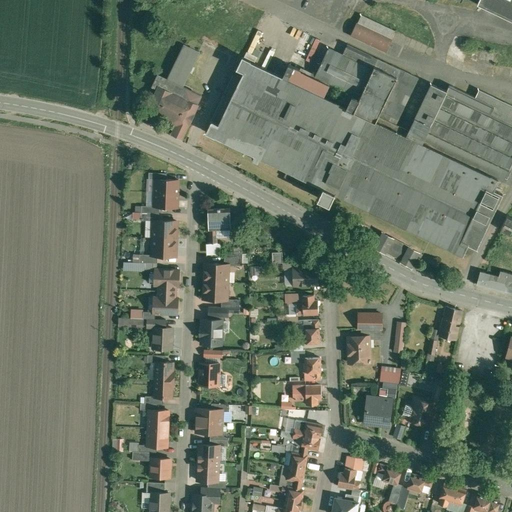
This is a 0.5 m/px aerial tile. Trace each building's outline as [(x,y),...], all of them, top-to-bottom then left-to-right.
[(511,0),(479,0),(478,4),(511,20),(511,0)] [(396,30),(362,14),(358,22),(352,35),(386,51),(392,38),(396,30)] [(419,77),(348,43),(343,54),(329,47),(315,77),(314,78),(329,85),(346,93),(343,100),(348,103),(347,106),(387,125),(392,116),(399,119),(419,77)] [(185,44),(168,79),(159,74),(153,86),(158,88),(154,97),(155,98),(145,119),(156,124),(158,118),(162,120),(164,117),(175,122),(175,121),(178,123),(177,126),(185,130),(189,121),(190,121),(193,113),(201,95),(183,86),(200,51),(199,50),(198,51),(195,50),(196,49),(185,44)] [(447,91),(423,142),(408,135),(387,125),(347,106),(324,95),(295,82),(301,70),(301,69),(289,63),(283,76),(250,61),(251,60),(243,56),(237,68),(244,71),(240,79),(233,76),(207,132),(215,136),(216,135),(255,154),(253,158),(258,161),(260,157),(299,176),(296,182),(314,191),(317,184),(323,187),(335,192),(455,250),(454,250),(463,254),(465,249),(474,253),(502,193),(494,189),(499,179),(511,185),(511,181),(511,124),(491,114),(495,106),(476,97),(450,85),(447,91)] [(329,85),(314,78),(315,77),(301,70),(295,82),(324,95),(329,85)] [(432,83),(408,135),(423,142),(447,91),(432,83)] [(511,105),(479,90),(476,97),(495,106),(491,114),(511,124),(511,105)] [(167,179),(156,178),(156,179),(155,206),(160,207),(178,207),(179,179),(167,179)] [(335,192),(323,187),(318,198),(330,203),(335,192)] [(230,208),(208,208),(209,229),(210,229),(210,243),(218,243),(217,237),(217,229),(230,229),(231,228),(230,208)] [(160,212),(142,212),(141,220),(154,220),(159,220),(160,212)] [(159,220),(154,220),(154,237),(177,238),(177,221),(159,220)] [(230,229),(217,229),(217,237),(230,236),(230,229)] [(393,238),(383,232),(376,246),(386,252),(387,251),(402,259),(402,260),(412,266),(417,256),(421,258),(423,254),(410,247),(410,246),(394,237),(393,238)] [(177,238),(154,237),(153,254),(153,255),(158,255),(176,256),(177,238)] [(282,252),(272,252),(272,262),(282,262),(282,252)] [(243,253),(225,254),(225,264),(229,264),(229,265),(242,265),(243,253)] [(153,254),(140,254),(140,262),(146,262),(154,262),(158,263),(158,255),(153,255),(153,254)] [(225,264),(206,263),(205,281),(228,282),(229,265),(229,264),(225,264)] [(259,267),(250,266),(250,275),(258,275),(259,267)] [(301,268),(294,268),(295,285),(318,284),(317,267),(301,268)] [(179,270),(156,269),(155,284),(159,285),(159,291),(175,291),(176,285),(179,286),(179,270)] [(499,276),(481,271),(477,284),(506,291),(510,273),(501,271),(499,276)] [(228,282),(205,281),(204,298),(222,299),(227,299),(228,282)] [(175,291),(159,291),(159,297),(155,296),(154,311),(154,312),(156,313),(177,313),(178,298),(175,297),(175,291)] [(285,293),(285,303),(297,303),(297,302),(302,302),(302,296),(302,293),(285,293)] [(302,296),(302,302),(303,314),(318,314),(317,300),(314,300),(313,295),(302,296)] [(240,299),(227,299),(222,299),(222,306),(228,307),(240,307),(240,299)] [(222,306),(210,306),(210,315),(228,316),(228,307),(222,306)] [(464,311),(446,306),(439,335),(457,339),(460,327),(456,326),(457,322),(461,323),(464,311)] [(144,309),(132,309),(131,317),(143,318),(144,311),(144,309)] [(382,313),(360,313),(360,329),(362,329),(369,329),(381,329),(382,313)] [(155,319),(148,318),(148,327),(154,327),(155,326),(166,327),(166,319),(155,319)] [(223,320),(203,319),(202,327),(201,327),(201,335),(202,335),(202,343),(222,344),(222,342),(224,340),(224,333),(222,331),(223,320)] [(319,319),(304,320),(304,324),(305,342),(320,341),(319,319)] [(407,322),(398,321),(395,352),(403,353),(407,322)] [(166,327),(155,326),(154,327),(154,348),(172,348),(173,327),(166,327)] [(362,337),(348,336),(349,359),(362,359),(362,356),(369,356),(370,359),(370,337),(369,337),(369,329),(362,329),(362,337)] [(438,340),(431,339),(429,353),(435,354),(438,340)] [(303,342),(291,342),(291,350),(292,350),(304,350),(303,342)] [(452,359),(446,357),(445,363),(440,362),(438,372),(448,375),(449,372),(448,372),(452,359)] [(321,358),(306,358),(307,380),(322,379),(321,358)] [(166,362),(157,361),(157,362),(156,379),(174,380),(174,372),(173,372),(173,362),(166,362)] [(220,363),(200,362),(200,384),(215,385),(216,378),(220,374),(220,363)] [(400,368),(381,366),(380,381),(399,383),(400,368)] [(174,380),(156,379),(155,396),(164,397),(172,397),(172,388),(174,388),(174,380)] [(307,398),(306,385),(293,386),(293,399),(307,398)] [(322,385),(306,385),(307,398),(307,402),(307,404),(319,404),(318,399),(322,398),(322,385)] [(446,387),(438,385),(434,401),(442,403),(446,387)] [(396,390),(387,389),(387,396),(396,397),(396,390)] [(155,396),(146,395),(145,403),(159,403),(159,404),(163,404),(164,397),(155,396)] [(387,399),(368,396),(366,419),(369,424),(389,426),(391,405),(386,405),(387,399)] [(434,404),(415,398),(413,406),(407,404),(406,403),(403,415),(404,415),(409,416),(408,419),(428,425),(433,411),(432,410),(434,404)] [(293,408),(293,399),(283,399),(282,407),(293,408)] [(230,404),(212,403),(212,409),(223,409),(223,411),(230,411),(230,404)] [(212,409),(198,408),(197,420),(223,421),(223,411),(223,409),(212,409)] [(159,409),(149,409),(149,410),(148,427),(168,428),(169,410),(159,409)] [(223,421),(197,420),(197,432),(211,432),(222,433),(222,431),(223,421)] [(323,424),(307,421),(306,422),(300,421),(299,426),(296,425),(294,432),(321,437),(323,424)] [(168,428),(148,427),(148,445),(157,446),(168,446),(168,428)] [(404,429),(397,427),(394,436),(401,438),(404,429)] [(229,431),(222,431),(222,433),(211,432),(210,438),(228,439),(229,431)] [(321,437),(294,432),(293,438),(297,439),(296,445),(302,446),(309,447),(319,449),(321,437)] [(210,444),(200,444),(199,462),(219,463),(220,445),(210,444)] [(296,445),(294,445),(290,465),(305,468),(309,447),(302,446),(296,445)] [(139,451),(133,451),(133,459),(150,460),(150,451),(139,451)] [(355,479),(361,480),(365,461),(351,457),(348,468),(357,470),(355,479)] [(171,458),(152,458),(151,476),(170,476),(171,458)] [(219,463),(199,462),(198,480),(209,480),(218,481),(218,480),(219,463)] [(401,470),(380,463),(378,470),(386,473),(384,480),(397,484),(401,470)] [(305,468),(290,465),(286,486),(301,489),(305,468)] [(348,468),(345,467),(344,473),(341,472),(338,485),(359,489),(361,480),(355,479),(357,470),(348,468)] [(433,480),(412,473),(408,487),(421,491),(423,484),(431,486),(433,480)] [(165,482),(147,481),(147,492),(152,492),(165,492),(165,482)] [(283,486),(269,483),(268,489),(282,491),(283,486)] [(466,490),(444,483),(440,498),(439,503),(447,505),(449,500),(461,504),(466,490)] [(208,486),(203,486),(202,494),(213,495),(220,496),(220,487),(208,486)] [(286,486),(283,486),(282,491),(282,492),(287,493),(286,500),(302,503),(303,497),(303,496),(304,489),(301,489),(286,486)] [(396,486),(392,499),(398,501),(402,487),(396,486)] [(403,486),(397,506),(402,507),(408,488),(403,486)] [(264,490),(250,487),(249,494),(263,497),(264,490)] [(165,492),(152,492),(151,499),(149,501),(149,507),(151,509),(150,511),(168,511),(170,492),(165,492)] [(202,494),(194,494),(192,511),(213,511),(214,509),(212,507),(213,495),(202,494)] [(496,511),(500,500),(478,494),(474,507),(474,508),(475,508),(487,511),(496,511)] [(355,511),(358,501),(336,498),(333,511),(355,511)] [(302,503),(286,500),(285,508),(279,507),(278,511),(299,511),(300,510),(301,510),(302,503)] [(431,502),(426,501),(423,510),(429,511),(431,502)] [(268,506),(254,503),(253,509),(267,511),(268,506)]
